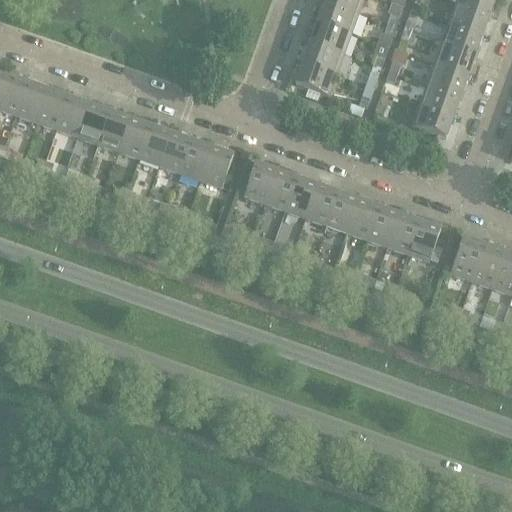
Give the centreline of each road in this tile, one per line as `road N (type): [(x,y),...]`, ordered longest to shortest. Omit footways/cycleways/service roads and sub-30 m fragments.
road 1 (secondary): [(511,430),(0,247)]
road 2 (secondary): [(0,309),(511,489)]
road 3 (residential): [(0,34),(245,122)]
road 4 (residential): [(462,199),(245,122)]
road 5 (residential): [(462,199),(511,61)]
road 6 (residential): [(245,122),(288,0)]
